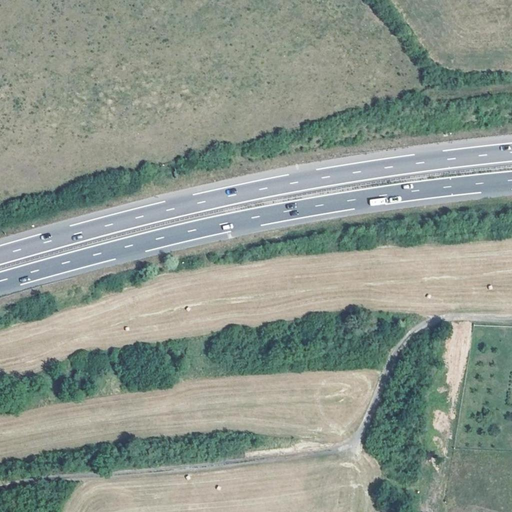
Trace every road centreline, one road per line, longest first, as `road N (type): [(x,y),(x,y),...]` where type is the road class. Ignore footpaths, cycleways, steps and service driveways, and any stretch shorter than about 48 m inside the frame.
road 1 (motorway): [(511,151),(291,182),(0,255)]
road 2 (motorway): [(0,282),(303,208),(511,179)]
